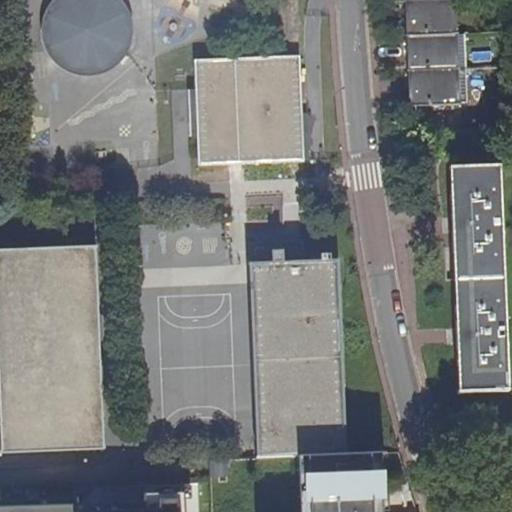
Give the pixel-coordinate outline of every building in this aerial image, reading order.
[(48,0),(45,4),(41,12),(39,21),(38,30),(38,38),(40,45),(43,53),(47,60),(54,67),(63,73),(69,76),(77,78),(86,79),(93,78),(101,77),(111,73),(118,67),(125,60),(131,51),(134,44),(135,36),(135,30),(134,20),(131,11),(127,2),(124,0),(48,0)] [(411,37),(447,35),(458,35),(458,33),(451,33),(450,14),(446,14),(446,1),(410,2),(411,37)] [(413,72),(448,70),(459,70),(459,67),(452,67),(451,48),(448,48),(447,35),(411,37),(413,72)] [(300,57),(196,62),(199,165),(305,161),(300,57)] [(448,70),(413,72),(414,107),(453,105),(452,84),(449,84),(448,70)] [(501,169),(445,171),(445,176),(449,176),(451,222),(456,339),(458,393),(455,394),(455,396),(506,395),(506,392),(503,392),(498,173),(501,173),(501,169)] [(291,460),(342,458),(335,265),(336,265),(336,263),(327,263),(327,257),(318,258),(318,263),(302,264),(301,242),(246,244),(247,267),(255,461),(291,460)] [(0,454),(1,455),(1,459),(101,453),(96,246),(0,250),(0,454)] [(380,511),(380,465),(298,468),(299,511),(380,511)] [(188,511),(189,495),(149,496),(149,505),(78,507),(78,500),(0,502),(0,511),(188,511)]
